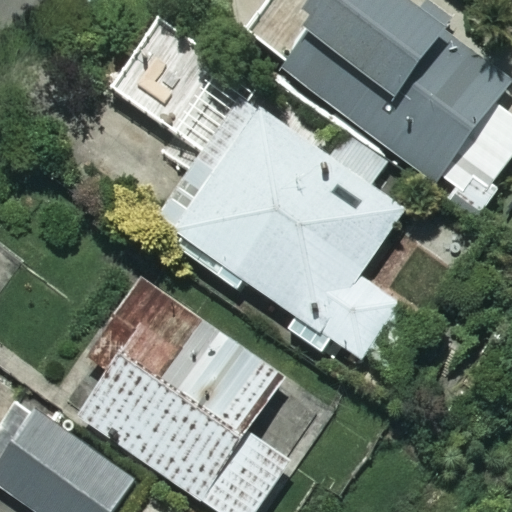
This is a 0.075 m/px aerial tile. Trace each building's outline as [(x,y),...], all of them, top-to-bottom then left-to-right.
[(283,0),(249,47),(482,219),(505,188),(497,182),(511,161),(511,115),(495,103),(511,81),(456,41),(467,26),(431,0),(283,0)] [(197,76),(214,51),(167,20),(115,97),(174,136),(209,83),(197,76)] [(404,209),(252,106),(168,229),(362,361),(399,305),(357,277),(404,209)] [(215,511),(260,511),(332,412),(190,311),(198,301),(149,266),(86,353),(111,371),(80,415),(215,511)] [(115,511),(137,482),(39,412),(0,465),(0,490),(30,511),(115,511)]
